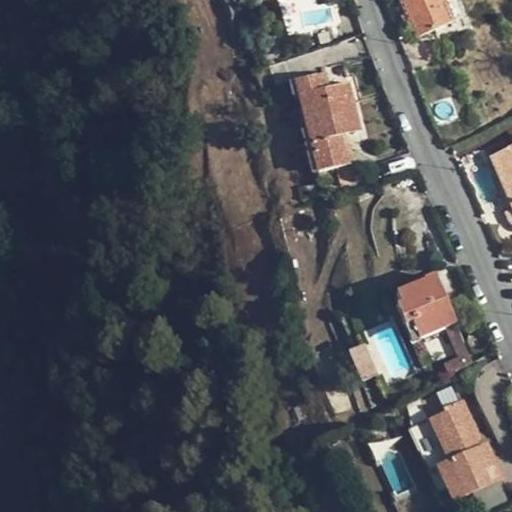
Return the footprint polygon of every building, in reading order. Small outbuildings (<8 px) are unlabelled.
[(438,31),(421,0),(403,0),(398,2),(415,42),(438,31)] [(448,27),(433,0),(421,0),(438,31),(448,27)] [(433,0),(448,27),(453,25),(441,0),(433,0)] [(463,21),(453,0),(441,0),(453,25),(463,21)] [(326,75),(318,77),(322,92),(330,90),(326,75)] [(349,85),(330,90),(322,92),(318,77),(294,83),(318,175),(346,168),(339,139),(347,138),(361,134),(349,85)] [(354,166),(347,138),(339,139),(346,168),(354,166)] [(511,152),(491,162),(511,208),(511,152)] [(395,307),(405,330),(413,327),(419,343),(456,327),(435,278),(396,294),(400,305),(395,307)] [(412,346),(419,343),(413,327),(405,330),(412,346)] [(373,374),(361,342),(348,347),(359,379),(373,374)] [(511,415),(511,390),(509,383),(489,392),(501,420),(511,415)] [(475,426),(455,385),(439,392),(448,412),(430,420),(440,441),(428,446),(447,488),(459,482),(466,497),(491,486),(484,471),(497,465),(487,443),(479,447),(470,428),(475,426)]
